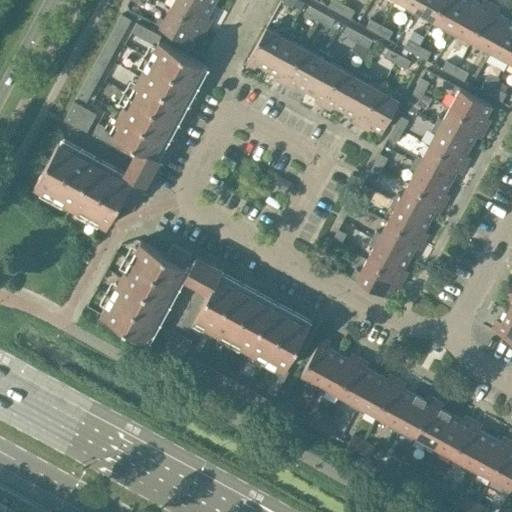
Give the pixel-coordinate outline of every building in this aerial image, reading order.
[(174,0),(171,6),(207,26),(212,17),(208,15),(213,4),(205,0),(174,0)] [(331,0),(328,5),(339,12),(344,3),(337,0),(331,0)] [(406,9),(412,13),(419,0),(399,0),(409,5),(406,9)] [(422,12),(434,19),(444,0),(419,0),(412,13),(419,17),(422,12)] [(444,30),(450,34),(468,0),(444,0),(434,19),(447,25),(444,30)] [(460,33),(472,39),(492,3),(486,0),(482,0),(481,3),(476,0),(468,0),(450,34),(457,37),(460,33)] [(339,12),(351,18),(355,9),(344,3),(339,12)] [(482,51),(488,54),(508,18),(498,12),(500,7),(492,3),(472,39),(484,46),(482,51)] [(156,23),(192,43),(198,32),(203,34),(207,26),(171,6),(164,18),(159,16),(156,23)] [(308,14),(319,20),(324,12),(313,6),(308,14)] [(319,20),(330,26),(335,18),(324,12),(319,20)] [(118,21),(127,26),(131,19),(122,14),(118,21)] [(366,26),(377,32),(382,24),(371,18),(366,26)] [(497,53),(510,60),(511,56),(511,19),(508,18),(488,54),(495,58),(497,53)] [(114,29),(123,34),(127,26),(118,21),(114,29)] [(35,185),(108,225),(122,199),(133,206),(144,187),(136,183),(139,179),(146,183),(154,168),(154,169),(161,156),(160,156),(209,66),(160,39),(161,35),(136,22),(131,31),(156,45),(111,128),(105,126),(98,122),(92,135),(133,157),(126,171),(62,136),(35,185)] [(377,32),(388,38),(393,30),(382,24),(377,32)] [(258,63),(268,68),(288,32),(282,28),(279,33),(266,26),(246,62),(255,67),(258,63)] [(346,35),(357,41),(362,33),(350,27),(346,35)] [(109,36),(119,41),(123,34),(114,29),(109,36)] [(276,79),(285,83),(305,47),(292,40),(295,35),(288,32),(268,68),(279,74),(276,79)] [(357,41),(368,47),(373,39),(362,33),(357,41)] [(106,43),(115,48),(119,41),(109,36),(106,43)] [(404,47),(415,53),(420,45),(409,39),(404,47)] [(102,50),(111,55),(115,48),(106,43),(102,50)] [(415,53),(426,59),(431,51),(420,45),(415,53)] [(295,83),(306,89),(326,52),(320,49),(317,53),(305,47),(285,83),(293,88),(295,83)] [(384,56),(395,62),(399,54),(388,48),(384,56)] [(98,56),(108,61),(111,55),(102,50),(98,56)] [(314,99),(323,104),(343,68),(330,61),(333,56),(326,52),(306,89),(317,95),(314,99)] [(395,62),(406,68),(411,60),(399,54),(395,62)] [(95,63),(104,68),(108,61),(98,56),(95,63)] [(442,68),(453,74),(457,66),(446,59),(442,68)] [(91,69),(101,75),(104,68),(95,63),(91,69)] [(453,74),(464,80),(468,72),(457,66),(453,74)] [(333,104),(344,110),(364,73),(358,70),(355,74),(343,68),(323,104),(331,109),(333,104)] [(88,76),(97,81),(101,75),(91,69),(88,76)] [(352,120),(360,125),(380,88),(368,81),(371,77),(364,73),(344,110),(354,116),(352,120)] [(84,82),(94,87),(97,81),(88,76),(84,82)] [(415,88),(423,92),(429,81),(421,77),(415,88)] [(480,88),(491,94),(495,86),(484,80),(480,88)] [(81,89),(90,94),(94,87),(84,82),(81,89)] [(450,107),(486,126),(491,118),(486,116),(493,105),(456,84),(452,91),(457,94),(450,107)] [(491,94),(502,100),(506,92),(495,86),(491,94)] [(371,125),(382,131),(403,94),(396,90),(393,95),(380,88),(360,125),(369,129),(371,125)] [(409,99),(417,103),(423,92),(415,88),(409,99)] [(77,95),(86,101),(90,94),(81,89),(77,95)] [(69,110),(77,114),(82,105),(74,101),(69,110)] [(77,114),(84,118),(89,109),(82,105),(77,114)] [(435,123),(472,143),(477,132),(482,135),(486,126),(450,107),(443,119),(438,116),(435,123)] [(84,118),(92,122),(97,113),(89,109),(84,118)] [(64,119),(72,123),(77,114),(69,110),(64,119)] [(72,123),(79,128),(84,118),(77,114),(72,123)] [(394,126),(403,130),(409,119),(400,115),(394,126)] [(79,128),(86,132),(92,122),(84,118),(79,128)] [(429,144),(466,164),(470,156),(466,153),(472,143),(435,123),(431,129),(436,132),(429,144)] [(388,137),(396,141),(403,130),(394,126),(388,137)] [(414,161),(451,181),(457,170),(461,173),(466,164),(429,144),(422,157),(418,154),(414,161)] [(374,164),(382,168),(388,157),(380,152),(374,164)] [(408,182),(445,202),(449,194),(445,191),(451,181),(414,161),(410,167),(415,170),(408,182)] [(368,175),(376,179),(382,168),(374,164),(368,175)] [(393,199),(430,219),(436,208),(440,211),(445,202),(408,182),(402,195),(397,192),(393,199)] [(353,201),(361,206),(367,195),(359,190),(353,201)] [(388,220),(424,240),(429,232),(424,229),(430,219),(393,199),(390,205),(394,208),(388,220)] [(347,212),(355,217),(361,206),(353,201),(347,212)] [(373,237),(409,257),(415,246),(420,249),(424,240),(388,220),(381,233),(376,230),(373,237)] [(332,239),(340,244),(346,233),(338,228),(332,239)] [(367,258),(404,278),(408,270),(404,267),(409,257),(373,237),(369,243),(374,246),(367,258)] [(266,390),(275,395),(289,370),(285,368),(313,319),(223,270),(223,269),(210,262),(196,255),(192,262),(188,260),(192,252),(173,242),(167,254),(141,239),(101,312),(151,339),(186,276),(199,283),(177,324),(189,331),(193,324),(196,319),(279,365),(266,390)] [(326,250),(334,255),(340,244),(332,239),(326,250)] [(352,275),(389,295),(395,284),(399,286),(404,278),(367,258),(360,271),(355,268),(352,275)] [(493,327),(511,338),(511,312),(508,310),(502,321),(497,319),(493,327)] [(170,337),(179,342),(183,335),(174,330),(170,337)] [(179,342),(188,347),(192,340),(183,335),(179,342)] [(312,384),(319,388),(339,351),(328,345),(331,341),(322,336),(302,372),(315,379),(312,384)] [(166,345),(175,350),(179,342),(170,337),(166,345)] [(175,350),(184,355),(188,347),(179,342),(175,350)] [(161,352),(171,357),(175,350),(166,345),(161,352)] [(171,357),(180,362),(184,355),(175,350),(171,357)] [(328,386),(340,393),(360,357),(352,352),(349,357),(339,351),(319,388),(325,391),(328,386)] [(185,365),(192,369),(197,359),(190,356),(185,365)] [(350,405),(357,408),(377,372),(366,366),(369,361),(360,357),(340,393),(353,400),(350,405)] [(192,369),(198,372),(204,363),(197,359),(192,369)] [(198,372),(205,376),(210,366),(204,363),(198,372)] [(205,376),(211,379),(217,370),(210,366),(205,376)] [(211,379),(218,383),(223,373),(217,370),(211,379)] [(366,407),(378,414),(398,377),(390,373),(387,377),(377,372),(357,408),(363,412),(366,407)] [(218,383),(224,386),(230,377),(223,373),(218,383)] [(224,386),(231,390),(236,381),(230,377),(224,386)] [(388,425),(395,429),(415,392),(404,386),(407,382),(398,377),(378,414),(391,421),(388,425)] [(231,390),(237,394),(243,384),(236,381),(231,390)] [(237,394),(244,397),(249,388),(243,384),(237,394)] [(244,397),(251,401),(257,392),(249,388),(244,397)] [(251,401),(259,405),(264,396),(257,392),(251,401)] [(404,428),(415,434),(436,398),(428,394),(425,398),(415,392),(395,429),(401,433),(404,428)] [(259,405),(267,410),(272,400),(264,396),(259,405)] [(426,446),(432,450),(453,413),(442,407),(444,403),(436,398),(415,434),(428,441),(426,446)] [(283,407),(294,413),(299,405),(287,399),(283,407)] [(442,449),(454,455),(474,419),(465,414),(463,419),(453,413),(432,450),(439,453),(442,449)] [(310,422),(321,428),(326,420),(315,414),(310,422)] [(464,467),(470,470),(490,434),(480,428),(482,424),(474,419),(454,455),(466,462),(464,467)] [(321,428),(332,434),(337,426),(326,420),(321,428)] [(348,442),(359,448),(364,440),(353,434),(348,442)] [(479,469),(492,476),(511,440),(503,435),(501,439),(490,434),(470,470),(477,474),(479,469)] [(502,488),(509,491),(511,485),(511,439),(511,440),(492,476),(504,483),(502,488)] [(359,448),(370,454),(375,446),(364,440),(359,448)] [(382,470),(393,476),(398,468),(387,462),(382,470)] [(393,476),(405,482),(409,474),(398,468),(393,476)] [(424,484),(435,490),(440,482),(428,476),(424,484)] [(435,490),(446,496),(451,488),(440,482),(435,490)] [(462,504),(473,511),(477,502),(466,496),(462,504)] [(473,511),(475,511),(486,511),(489,509),(477,502),(473,511)]
